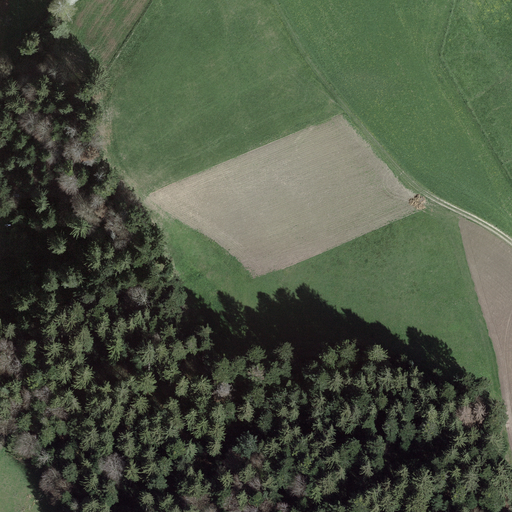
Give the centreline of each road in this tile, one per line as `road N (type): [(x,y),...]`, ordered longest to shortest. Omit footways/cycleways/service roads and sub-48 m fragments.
road 1 (track): [(274,0),(335,95),(408,183),(511,243)]
road 2 (track): [(446,206),(472,283),(510,511)]
